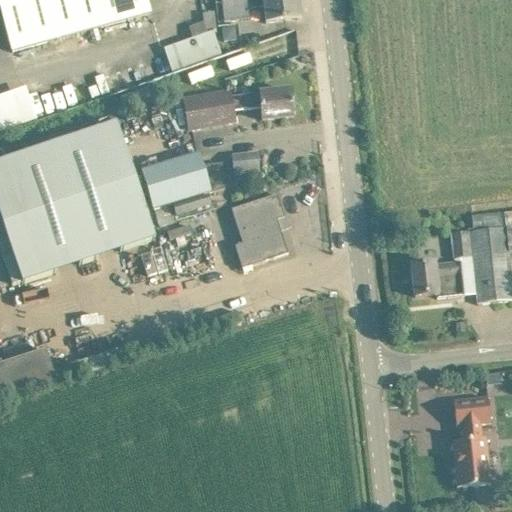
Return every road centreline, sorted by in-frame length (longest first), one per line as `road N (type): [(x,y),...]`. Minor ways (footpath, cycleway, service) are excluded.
road 1 (unclassified): [(327,0),(368,366)]
road 2 (unknown): [(356,261),(187,305),(99,319),(0,321)]
road 3 (unclassified): [(368,366),(384,511)]
road 4 (unclassified): [(368,366),(511,352)]
